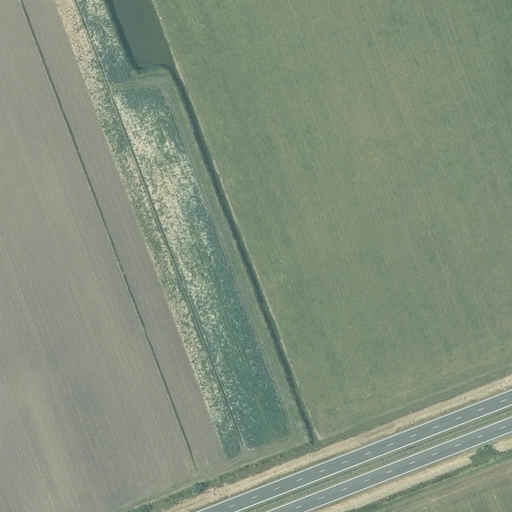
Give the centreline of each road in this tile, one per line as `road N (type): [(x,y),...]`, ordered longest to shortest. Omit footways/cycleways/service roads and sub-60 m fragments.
road 1 (trunk): [(511,398),(218,511)]
road 2 (trunk): [(287,511),(511,424)]
